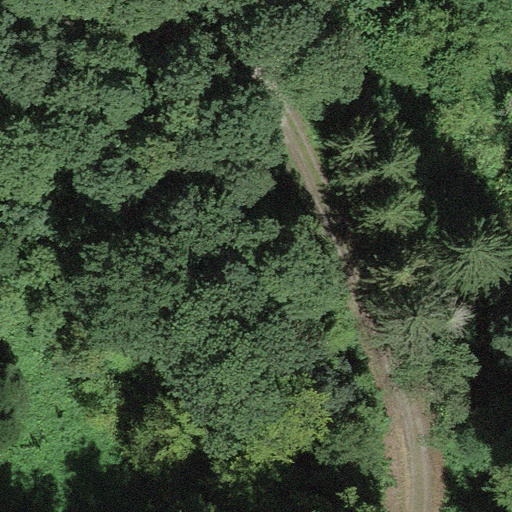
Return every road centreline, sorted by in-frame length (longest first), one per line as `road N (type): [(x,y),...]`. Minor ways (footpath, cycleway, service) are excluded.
road 1 (track): [(231,28),(403,404),(411,511)]
road 2 (track): [(225,0),(231,28),(0,11)]
